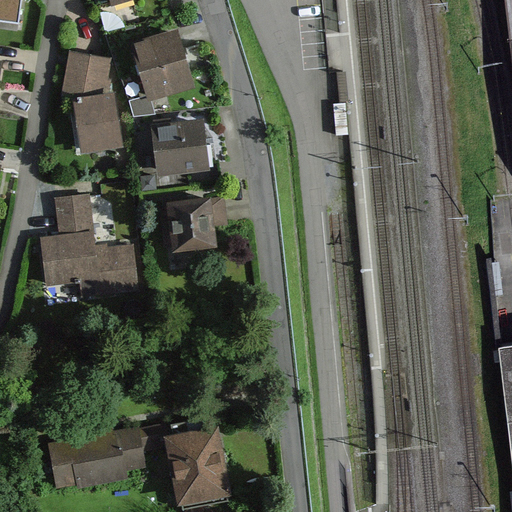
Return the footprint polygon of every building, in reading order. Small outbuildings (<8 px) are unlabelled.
[(0,0),(0,18),(20,21),(22,0),(0,0)] [(142,69),(150,93),(151,97),(197,83),(178,21),(137,34),(140,45),(136,47),(142,69)] [(115,56),(74,49),(65,97),(77,99),(82,152),(127,141),(120,92),(111,93),(115,56)] [(155,111),(151,97),(150,93),(131,97),(135,113),(155,111)] [(204,113),(152,119),(159,171),(210,165),(204,113)] [(210,191),(168,195),(173,244),(217,240),(215,222),(226,221),(224,196),(211,198),(210,191)] [(88,192),(54,196),(59,231),(41,233),(46,280),(82,276),(84,291),(136,285),(131,241),(94,245),(88,192)] [(511,350),(497,352),(511,481),(511,350)] [(219,419),(165,427),(177,497),(230,489),(225,460),(219,419)] [(159,445),(155,421),(100,430),(52,439),(59,482),(79,479),(80,483),(127,475),(126,469),(148,465),(145,447),(159,445)]
